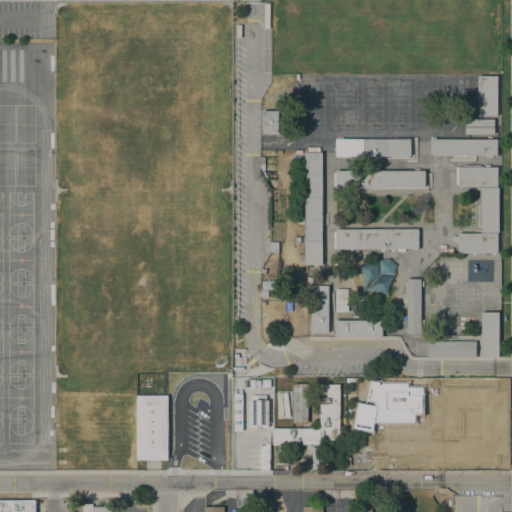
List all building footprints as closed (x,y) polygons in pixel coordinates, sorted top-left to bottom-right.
[(477,74),(496,74),(496,114),(477,114),(477,74)] [(262,111),(278,111),(278,133),(262,133),(262,111)] [(493,118),(493,133),(464,132),(464,117),(493,118)] [(496,138),(496,154),(429,154),(429,138),(496,138)] [(386,139),(410,139),(410,156),(335,156),(335,139),(386,139)] [(322,152),(322,265),(305,265),(304,152),(322,152)] [(457,165),(497,166),(497,186),(498,186),(498,231),(497,231),(497,252),(457,252),(457,232),(480,231),(481,186),(457,186),(457,165)] [(424,170),(424,187),(380,187),(343,188),(343,189),(335,189),(335,171),(424,170)] [(418,229),(418,249),(335,249),(335,229),(418,229)] [(277,250),(269,250),(269,240),(277,240),(277,250)] [(361,264),(360,291),(390,292),(391,259),(377,259),(377,265),(361,264)] [(420,277),(420,332),(406,332),(406,330),(405,330),(405,326),(406,326),(406,305),(405,305),(405,301),(406,301),(406,277),(420,277)] [(273,280),(273,289),(262,289),(262,281),(273,280)] [(328,333),(311,333),(311,286),(328,286),(328,333)] [(268,297),(260,297),(260,289),(268,290),(268,297)] [(335,289),(348,289),(348,312),(335,312),(335,289)] [(497,355),(491,355),(481,355),(480,310),(497,310),(497,355)] [(381,318),(381,335),(334,336),(334,318),(381,318)] [(474,339),(475,355),(427,355),(427,340),(474,339)] [(421,386),(406,386),(406,383),(379,382),(369,380),(366,399),(374,400),(373,405),(357,402),(353,426),(370,430),(373,420),(412,420),(413,412),(421,412),(421,386)] [(306,422),(307,383),(292,383),(291,422),(306,422)] [(340,444),(272,444),(272,428),(320,428),(320,384),(340,384),(340,444)] [(166,458),(135,458),(135,395),(164,395),(166,395),(166,458)] [(268,400),(247,399),(247,426),(267,426),(268,400)] [(0,511),(0,497),(34,497),(34,511),(0,511)]
